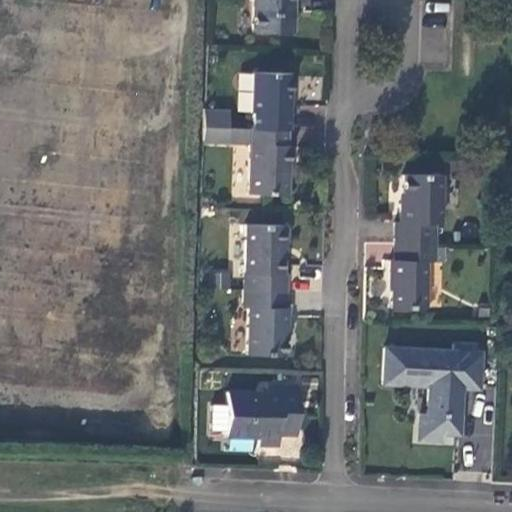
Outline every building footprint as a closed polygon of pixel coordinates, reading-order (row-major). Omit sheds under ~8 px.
[(249,0),(248,28),(285,29),(286,0),(249,0)] [(448,27),(421,25),(420,57),(446,58),(448,27)] [(246,110),(245,125),(280,126),(284,126),(286,71),(245,69),(244,110),(246,110)] [(226,109),(202,108),(201,124),(225,125),(226,109)] [(225,140),(225,125),(201,124),(200,140),(225,140)] [(225,140),(244,141),(245,125),(225,125),(225,140)] [(279,140),(280,126),(245,125),(244,141),(242,189),(282,190),(284,140),(279,140)] [(388,220),(387,240),(430,240),(431,219),(435,219),(436,171),(397,170),(397,198),(392,198),(392,221),(388,220)] [(240,224),(238,287),(280,289),(281,271),(276,271),(277,241),(282,242),(282,229),(280,229),(280,225),(240,224)] [(430,259),(430,240),(387,240),(387,256),(381,256),(380,275),(383,275),(382,302),(418,303),(419,259),(430,259)] [(280,306),(280,289),(238,287),(238,305),(243,305),(242,350),(279,351),(279,327),(282,327),(283,306),(280,306)] [(446,351),(378,348),(376,383),(422,385),(421,412),(414,412),(413,437),(437,438),(438,434),(453,435),(455,388),(472,389),(474,353),(469,353),(469,345),(446,344),(446,351)] [(259,387),(222,386),(222,402),(221,426),(221,431),(252,432),(252,441),(272,441),(273,431),(289,432),(290,383),(259,382),(259,387)] [(221,426),(222,402),(207,402),(206,426),(221,426)]
